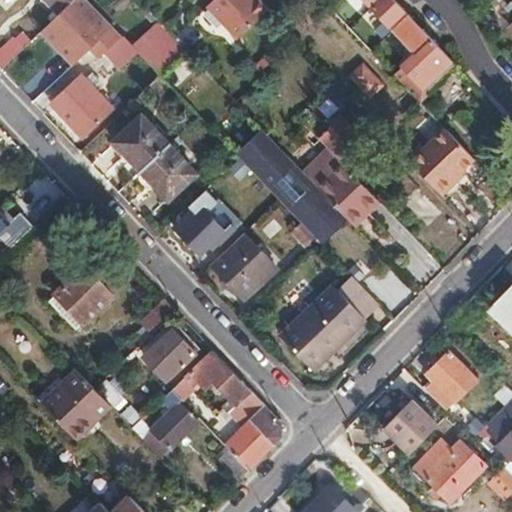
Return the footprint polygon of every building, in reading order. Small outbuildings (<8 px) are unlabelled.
[(45,0),(58,14),(72,0),(45,0)] [(257,0),(217,0),(209,8),(238,40),(268,11),(257,0)] [(366,0),(376,11),(396,32),(417,54),(432,40),(411,18),(393,0),(366,0)] [(166,28),(150,11),(144,17),(160,33),(166,28)] [(14,37),(0,49),(0,68),(1,69),(31,41),(24,33),(17,40),(14,37)] [(105,53),(143,92),(160,75),(147,61),(123,36),(105,53)] [(147,61),(160,75),(187,50),(174,36),(147,61)] [(394,76),(404,87),(421,104),(429,95),(423,90),(453,62),(432,40),(417,54),(394,76)] [(361,59),(343,79),(368,101),(386,81),(361,59)] [(423,90),(429,95),(433,91),(458,67),(453,62),(423,90)] [(160,75),(143,92),(153,104),(171,87),(160,75)] [(82,76),(52,104),(82,136),(113,109),(97,91),(101,87),(92,78),(88,82),(82,76)] [(340,115),(318,136),(341,161),(363,139),(361,136),(366,131),(350,113),(344,119),(340,115)] [(113,142),(141,171),(169,145),(142,115),(113,142)] [(474,159),(444,128),(409,162),(424,177),(441,196),(455,183),(453,181),(461,173),(474,159)] [(287,155),(261,129),(236,152),(325,244),(348,221),(287,155)] [(313,131),(287,155),(348,221),(351,223),(377,199),(341,161),(318,136),(313,131)] [(169,145),(141,171),(168,200),(195,173),(169,145)] [(461,173),(453,181),(455,183),(463,175),(461,173)] [(205,189),(178,215),(180,218),(175,224),(179,229),(177,231),(201,255),(222,235),(227,239),(237,229),(226,219),(219,225),(206,211),(217,201),(205,189)] [(380,202),(377,199),(351,223),(354,227),(380,202)] [(0,214),(0,233),(12,247),(34,226),(21,212),(9,224),(0,214)] [(245,234),(212,264),(246,299),(278,269),(245,234)] [(112,297),(83,266),(53,295),(54,296),(81,323),(83,325),(112,297)] [(379,304),(351,276),(337,290),(364,318),(379,304)] [(364,318),(337,290),(333,286),(282,337),(313,370),(323,360),(317,352),(325,344),(332,352),(365,320),(364,318)] [(511,288),(491,310),(511,330),(511,288)] [(81,323),(54,296),(49,301),(76,329),(81,323)] [(174,312),(163,300),(139,324),(150,336),(174,312)] [(172,331),(156,346),(178,369),(194,354),(172,331)] [(449,352),(429,373),(437,381),(427,391),(447,411),(458,400),(477,380),(449,352)] [(209,354),(183,378),(194,389),(198,385),(205,392),(213,385),(227,399),(221,406),(228,413),(242,429),(265,406),(241,382),(238,384),(209,354)] [(77,370),(41,403),(76,440),(111,406),(95,389),(77,370)] [(183,378),(171,390),(182,401),(194,389),(183,378)] [(171,390),(159,401),(170,412),(144,438),(161,456),(198,422),(179,403),(182,401),(171,390)] [(132,392),(116,407),(132,425),(148,409),(132,392)] [(383,428),(410,454),(430,433),(435,428),(438,425),(412,399),(383,428)] [(511,403),(510,401),(474,438),(480,444),(489,435),(499,444),(498,446),(511,459),(511,403)] [(282,423),(265,406),(242,429),(225,445),(232,452),(248,470),(249,471),(282,436),(282,423)] [(215,427),(210,431),(215,435),(220,431),(215,427)] [(442,439),(413,469),(425,482),(428,479),(436,487),(432,491),(438,497),(443,493),(451,501),(485,466),(461,441),(453,449),(442,439)] [(511,461),(511,459),(498,446),(490,453),(504,467),(506,468),(511,461)] [(221,463),(237,481),(248,470),(232,452),(221,463)] [(511,474),(506,468),(504,467),(489,483),(505,498),(511,490),(511,474)] [(364,511),(366,510),(362,506),(355,511),(353,511),(331,491),(311,511),(364,511)] [(143,511),(129,496),(112,511),(143,511)] [(109,511),(101,503),(91,511),(109,511)]
